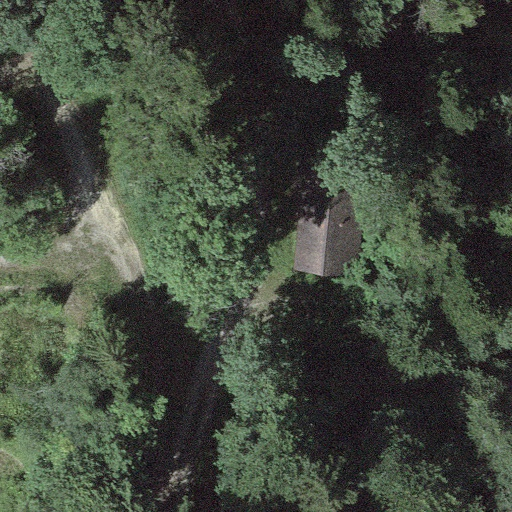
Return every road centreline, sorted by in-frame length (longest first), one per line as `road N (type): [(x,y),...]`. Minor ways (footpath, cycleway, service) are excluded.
road 1 (track): [(0,60),(105,180),(169,317),(159,511)]
road 2 (track): [(162,469),(265,207),(246,0)]
